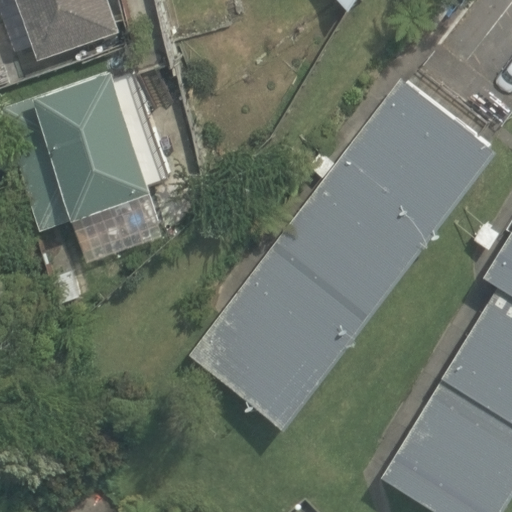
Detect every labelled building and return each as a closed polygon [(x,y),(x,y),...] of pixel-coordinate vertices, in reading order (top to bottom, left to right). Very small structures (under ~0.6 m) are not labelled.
[(0,0),(18,48),(36,41),(43,56),(125,26),(115,0),(0,0)] [(349,0),(367,14),(373,0),(349,0)] [(121,82),(115,65),(37,93),(39,97),(5,109),(46,224),(160,183),(158,176),(169,172),(135,77),(121,82)] [(503,145),(406,73),(193,351),(292,422),(503,145)] [(511,233),(489,271),(504,280),(511,284),(511,233)] [(511,284),(504,280),(448,372),(511,410),(511,284)] [(504,511),(511,501),(511,410),(448,372),(387,471),(452,511),(504,511)]
